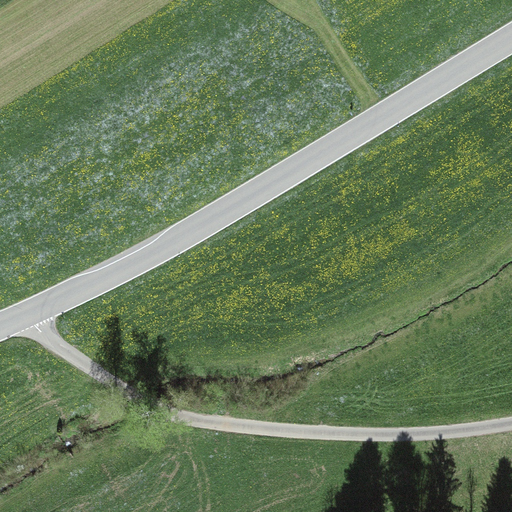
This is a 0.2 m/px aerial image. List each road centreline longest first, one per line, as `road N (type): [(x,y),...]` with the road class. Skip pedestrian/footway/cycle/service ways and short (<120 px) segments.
road 1 (tertiary): [(0,325),(171,243),(511,37)]
road 2 (track): [(511,423),(384,434),(200,420),(134,395),(24,315)]
